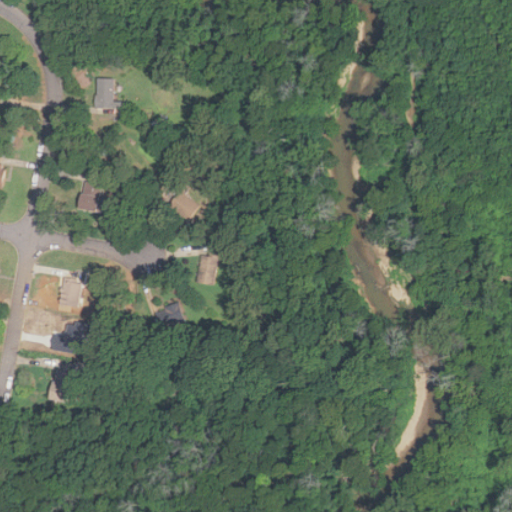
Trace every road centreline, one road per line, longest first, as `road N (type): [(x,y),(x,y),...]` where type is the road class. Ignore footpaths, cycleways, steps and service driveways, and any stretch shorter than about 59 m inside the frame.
road 1 (residential): [(0,413),(55,86),(32,31),(0,5)]
road 2 (residential): [(147,256),(0,231)]
